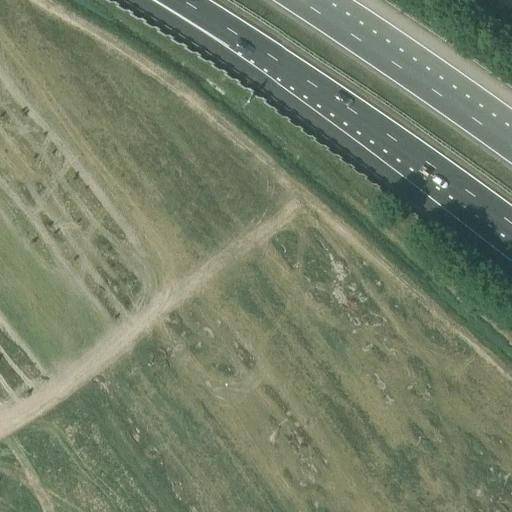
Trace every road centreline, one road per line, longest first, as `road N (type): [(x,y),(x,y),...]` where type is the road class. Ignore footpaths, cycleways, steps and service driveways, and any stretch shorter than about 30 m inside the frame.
road 1 (motorway): [(175,0),(511,225)]
road 2 (motorway): [(511,147),(297,0)]
